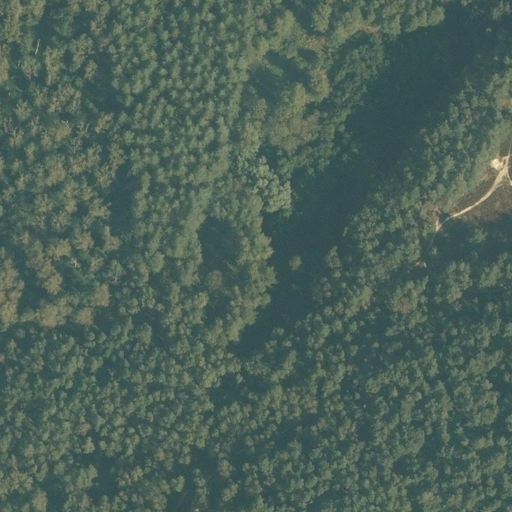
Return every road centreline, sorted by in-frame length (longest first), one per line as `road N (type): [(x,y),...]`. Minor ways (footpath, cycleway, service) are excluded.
road 1 (track): [(193,0),(168,278),(152,331)]
road 2 (track): [(199,495),(222,470),(293,432),(316,368),(385,284),(410,271)]
road 3 (track): [(152,331),(213,412),(265,411),(310,383)]
road 4 (track): [(152,331),(0,335)]
road 5 (track): [(260,511),(370,495),(405,481)]
